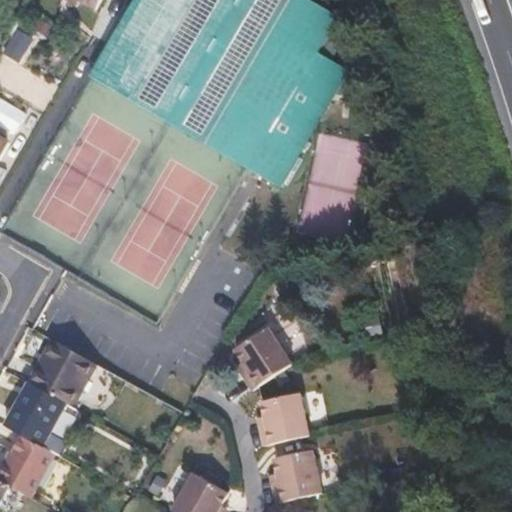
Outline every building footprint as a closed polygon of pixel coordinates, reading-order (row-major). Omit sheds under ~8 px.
[(105,0),(82,0),(99,10),(105,0)] [(336,12),(316,0),(136,0),(92,76),(168,122),(246,168),(272,184),(340,66),(314,51),(336,12)] [(271,329),(237,350),(247,364),(250,369),(244,373),(255,391),(261,387),(295,367),(271,329)] [(45,355),(52,359),(36,386),(70,405),(74,408),(98,364),(54,339),(45,355)] [(247,364),(241,368),(244,373),(250,369),(247,364)] [(36,386),(29,382),(5,426),(25,436),(47,448),(70,405),(36,386)] [(304,394),(265,403),(269,417),(271,424),(262,427),(267,447),(275,445),(313,436),(304,394)] [(269,417),(260,419),(262,427),(271,424),(269,417)] [(47,448),(25,436),(0,480),(10,486),(33,498),(57,454),(47,448)] [(278,460),(282,476),(284,483),(276,485),(281,503),(326,491),(317,450),(278,460)] [(231,493),(197,474),(176,511),(221,511),(225,505),(231,493)] [(282,476),(274,478),(276,485),(284,483),(282,476)] [(0,480),(0,504),(10,486),(0,480)]
